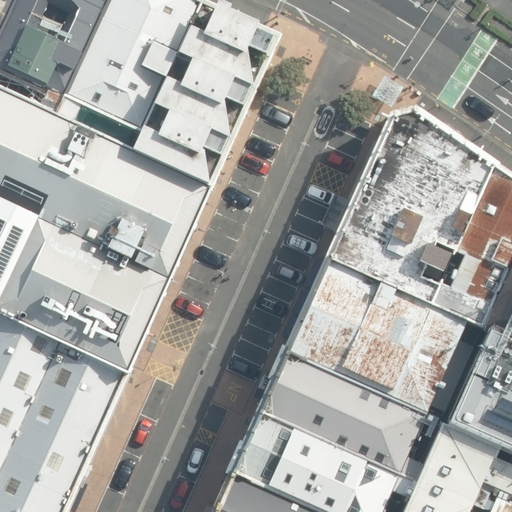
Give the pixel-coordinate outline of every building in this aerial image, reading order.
[(0,0),(0,27),(12,0),(0,0)] [(109,0),(12,0),(0,27),(0,85),(59,113),(109,0)] [(278,39),(188,0),(109,0),(59,113),(215,182),(278,39)] [(0,85),(0,314),(59,340),(127,372),(215,182),(59,113),(0,85)] [(328,259),(433,308),(496,167),(418,108),(391,116),(328,259)] [(511,273),(511,178),(496,167),(433,308),(470,324),(486,332),(488,328),(511,273)] [(443,384),(470,324),(433,308),(328,259),(288,349),(290,350),(289,355),(428,415),(439,390),(445,392),(448,386),(443,384)] [(511,273),(488,328),(493,330),(511,339),(511,273)] [(0,314),(0,464),(59,340),(0,314)] [(450,426),(511,454),(511,339),(493,330),(450,426)] [(0,511),(60,511),(127,372),(59,340),(0,464),(0,511)] [(290,350),(288,349),(285,348),(270,380),(273,382),(259,413),(416,482),(423,465),(408,458),(428,415),(289,355),(290,350)] [(416,482),(259,413),(245,444),(242,442),(228,475),(229,476),(233,478),(234,474),(320,511),(385,511),(393,493),(407,499),(416,482)] [(511,511),(511,454),(450,426),(444,423),(406,511),(511,511)] [(320,511),(234,474),(233,478),(229,476),(213,511),(320,511)]
